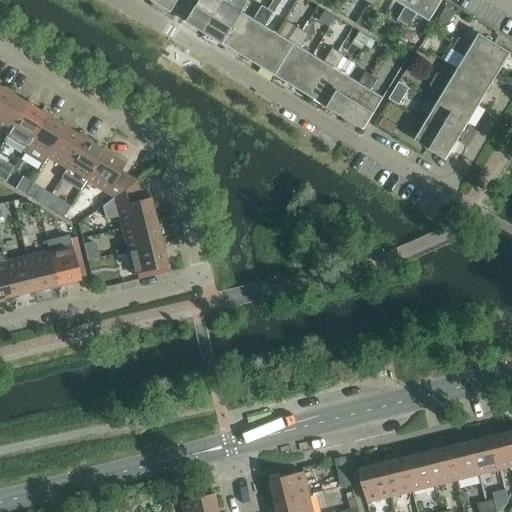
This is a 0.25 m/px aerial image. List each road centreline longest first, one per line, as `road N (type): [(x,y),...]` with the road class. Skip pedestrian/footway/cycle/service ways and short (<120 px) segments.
road 1 (residential): [(118,0),(449,196),(511,88)]
road 2 (residential): [(198,264),(165,140),(0,38)]
road 3 (tertiary): [(511,378),(231,447)]
road 4 (tertiary): [(0,504),(231,447)]
road 5 (residential): [(0,320),(183,284),(198,264)]
